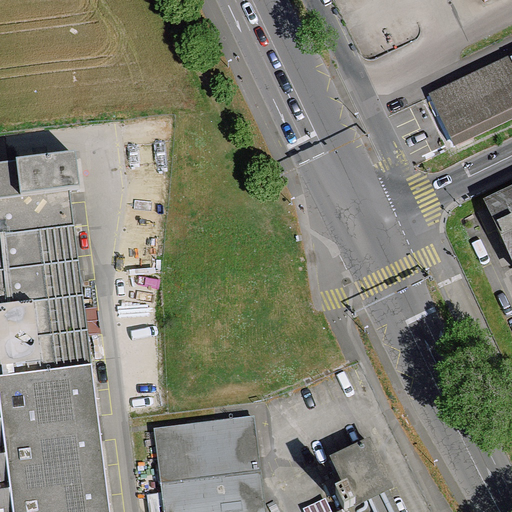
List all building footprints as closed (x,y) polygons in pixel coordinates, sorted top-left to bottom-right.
[(511,58),(432,98),(455,146),(511,119),(511,58)] [(106,511),(69,191),(77,190),(74,159),(0,168),(0,511),(106,511)] [(511,189),(484,203),(485,207),(511,263),(511,189)] [(265,511),(254,415),(154,426),(157,454),(163,511),(265,511)] [(395,490),(369,439),(328,460),(337,477),(323,485),(330,498),(306,510),(306,511),(395,511),(387,494),(395,490)]
